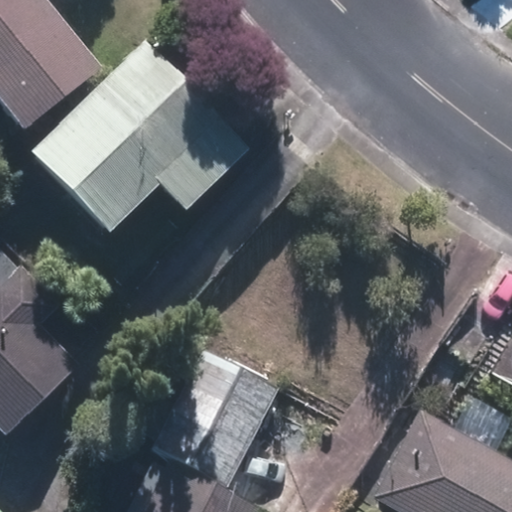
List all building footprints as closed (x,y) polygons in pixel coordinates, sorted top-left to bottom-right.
[(101,69),(44,0),(0,0),(0,106),(21,133),(101,69)] [(249,148),(144,41),(26,156),(104,236),(156,186),(182,212),(249,148)] [(0,438),(76,366),(38,325),(58,307),(20,267),(16,271),(0,253),(0,438)] [(226,487),(279,389),(205,349),(152,447),(226,487)] [(511,511),(511,462),(417,412),(368,502),(385,511),(511,511)] [(255,511),(257,509),(157,455),(126,511),(255,511)]
